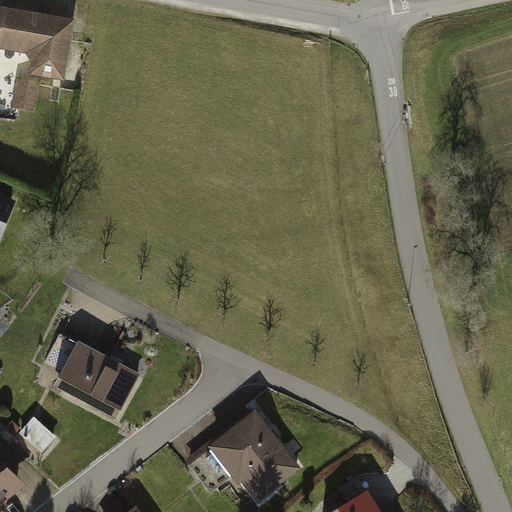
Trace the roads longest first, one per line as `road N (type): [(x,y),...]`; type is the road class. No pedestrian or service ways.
road 1 (unclassified): [(497,511),(422,292),(380,18)]
road 2 (residential): [(245,363),(392,438),(458,511)]
road 3 (residential): [(55,511),(245,363)]
road 4 (residential): [(67,272),(245,363)]
road 5 (residential): [(380,18),(249,0)]
